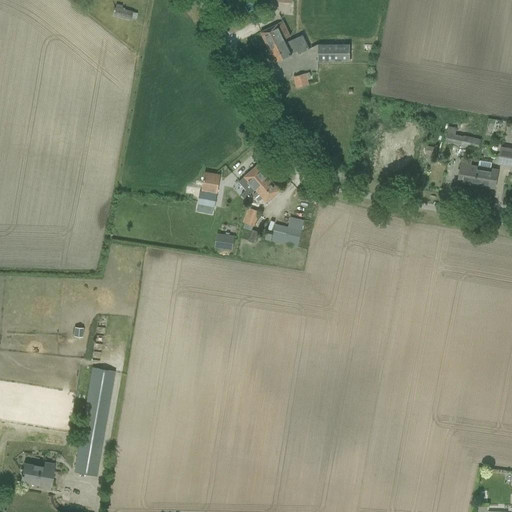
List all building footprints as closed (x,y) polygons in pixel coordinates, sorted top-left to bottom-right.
[(114,16),(131,20),(131,18),(135,19),(137,13),(121,9),(122,6),(116,4),(115,8),(114,7),(113,9),(115,10),(114,16)] [(261,32),(268,47),(284,39),(291,36),(284,21),(261,32)] [(268,47),(275,62),(292,54),(297,52),(298,54),(309,48),(303,34),(286,43),(284,39),(268,47)] [(318,44),(319,62),(350,61),(350,44),(318,44)] [(294,76),(297,88),(308,85),(305,74),(295,76),(294,76)] [(449,125),(446,143),(480,149),(482,138),(457,134),(458,127),(449,125)] [(425,146),(424,153),(437,156),(439,148),(425,146)] [(497,164),(511,166),(511,148),(500,147),(497,164)] [(462,158),(458,182),(474,185),(478,167),(472,166),(473,160),(462,158)] [(241,195),(246,201),(252,196),(250,194),(255,190),(269,178),(258,165),(239,182),(246,190),(241,195)] [(478,167),(474,185),(495,189),(498,171),(490,169),(478,167)] [(196,211),(213,214),(220,174),(205,172),(202,191),(200,191),(196,211)] [(262,198),(266,202),(280,191),(269,178),(255,190),(257,191),(253,194),(259,201),(262,198)] [(246,208),(244,223),(257,225),(259,209),(246,208)] [(273,242),(298,247),(304,219),(290,216),(287,227),(276,224),(273,242)] [(248,241),(254,243),(258,232),(252,230),(248,241)] [(215,248),(232,251),(235,236),(218,233),(215,248)] [(74,472),(97,476),(97,473),(115,371),(93,367),(74,472)] [(42,487),(50,489),(53,469),(53,468),(52,470),(46,469),(46,467),(24,463),(22,473),(21,473),(21,475),(22,476),(21,481),(42,485),(42,487)]
